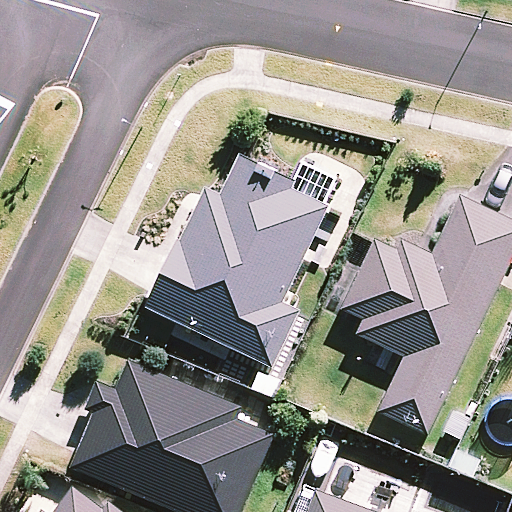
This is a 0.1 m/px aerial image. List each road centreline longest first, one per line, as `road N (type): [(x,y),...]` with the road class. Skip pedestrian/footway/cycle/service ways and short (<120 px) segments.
road 1 (residential): [(161,0),(0,338)]
road 2 (residential): [(511,69),(210,0)]
road 3 (residential): [(0,114),(54,0)]
